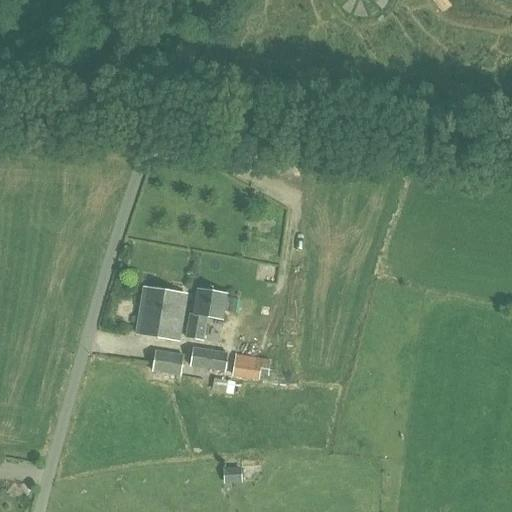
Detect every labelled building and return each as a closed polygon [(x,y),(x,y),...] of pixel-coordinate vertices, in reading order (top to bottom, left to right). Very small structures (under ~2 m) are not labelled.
[(178,341),(186,295),(144,288),(137,334),(178,341)] [(198,290),(194,315),(191,315),(187,338),(203,341),(207,318),(223,320),(224,311),(235,312),(237,300),(226,298),(227,294),(198,290)] [(225,373),(229,354),(194,348),(190,368),(225,373)] [(181,377),(185,355),(156,350),(153,372),(181,377)] [(268,376),(271,360),(236,354),(232,377),(259,381),(260,375),(268,376)] [(224,485),(242,483),(241,467),(223,468),(224,485)]
